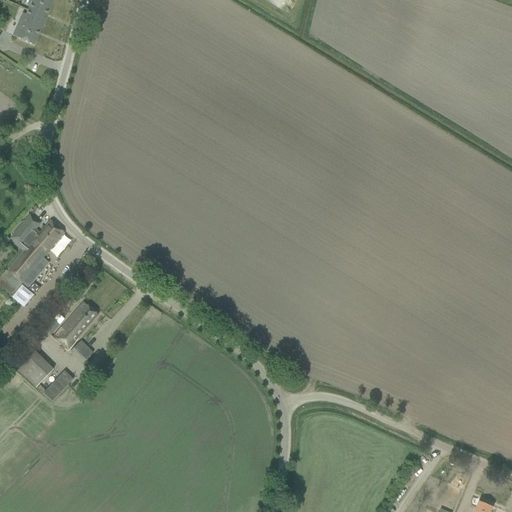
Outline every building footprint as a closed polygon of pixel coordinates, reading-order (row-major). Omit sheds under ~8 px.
[(33,46),(53,0),(33,0),(21,28),(17,26),(12,37),(33,46)] [(35,230),(40,224),(30,216),(10,239),(15,243),(14,244),(23,251),(6,270),(21,283),(57,240),(64,233),(50,221),(38,236),(34,233),(35,231),(35,230)] [(52,338),(66,350),(97,315),(83,303),(52,338)] [(44,330),(50,336),(59,326),(52,320),(44,330)] [(69,353),(81,364),(91,353),(80,342),(69,353)] [(14,367),(36,388),(53,371),(31,349),(14,367)] [(64,371),(44,393),(53,402),(73,380),(64,371)] [(489,511),(491,508),(478,503),(474,511),(489,511)]
